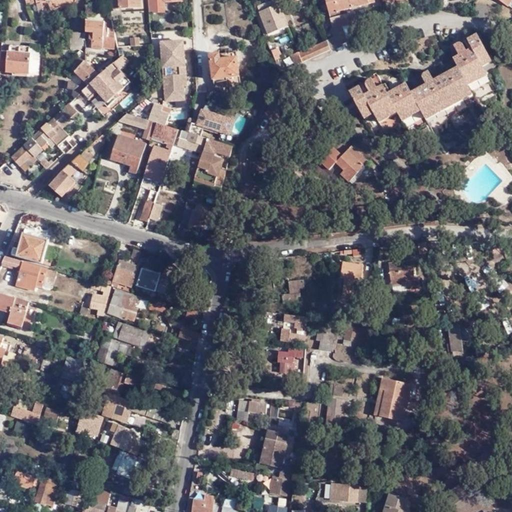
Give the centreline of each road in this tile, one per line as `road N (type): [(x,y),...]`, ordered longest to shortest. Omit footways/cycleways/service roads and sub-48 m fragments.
road 1 (residential): [(511,232),(432,224),(224,261)]
road 2 (residential): [(175,511),(224,261)]
road 3 (residential): [(511,28),(447,19),(406,25),(306,78)]
road 4 (residential): [(21,201),(224,261)]
